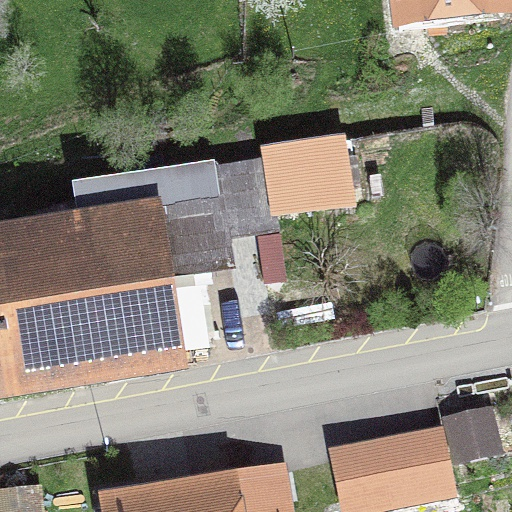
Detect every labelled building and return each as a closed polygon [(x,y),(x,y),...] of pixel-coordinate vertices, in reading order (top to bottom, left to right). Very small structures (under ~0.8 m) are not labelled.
[(394,0),(398,32),(509,18),(506,0),(394,0)] [(264,152),(270,191),(273,215),(351,203),(342,140),(264,152)] [(270,191),(158,210),(169,275),(230,266),(226,238),(275,231),(273,215),(270,191)] [(0,394),(183,363),(169,275),(158,210),(0,236),(0,394)] [(450,427),(459,466),(496,457),(487,418),(450,427)] [(359,511),(447,495),(436,438),(338,458),(348,511),(359,511)] [(103,503),(104,511),(284,511),(279,474),(103,503)] [(37,511),(36,495),(0,498),(0,511),(37,511)]
